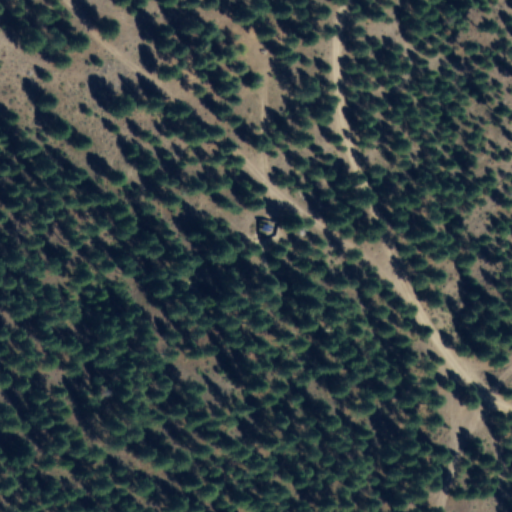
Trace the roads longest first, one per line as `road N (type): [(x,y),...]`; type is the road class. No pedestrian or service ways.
road 1 (residential): [(484,511),(463,490),(343,243),(299,0)]
road 2 (residential): [(27,0),(277,225),(343,243)]
